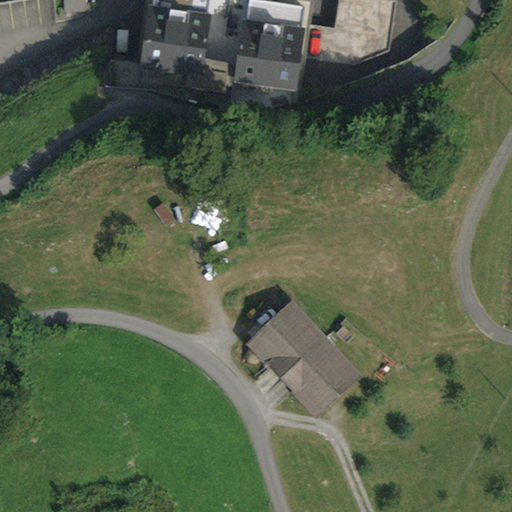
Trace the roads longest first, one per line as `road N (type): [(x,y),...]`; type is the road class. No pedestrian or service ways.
road 1 (unclassified): [(468,0),(454,30),(370,90),(280,107),(129,113),(77,130),(0,176)]
road 2 (unclassified): [(0,334),(75,320),(181,338),(275,420),(295,511)]
road 3 (track): [(275,420),(330,438),(351,455),(379,511)]
